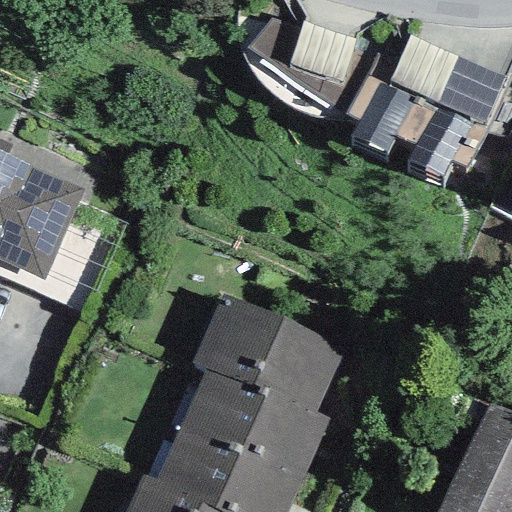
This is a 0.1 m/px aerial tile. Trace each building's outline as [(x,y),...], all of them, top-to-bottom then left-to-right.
[(356,38),(302,22),(300,30),(271,20),(266,26),(237,21),(236,31),(239,42),(244,57),(253,73),(265,87),(277,97),(291,104),(306,111),(323,116),(338,118),(348,117),(351,113),(346,110),(376,47),(353,45),(356,38)] [(401,137),(443,50),(409,34),(398,57),(376,47),(346,110),(351,113),(356,115),(348,131),(385,149),(393,133),(401,137)] [(503,77),(456,54),(443,50),(401,137),(415,144),(407,159),(440,175),(449,158),(465,166),(498,100),(494,97),(503,77)] [(83,189),(0,151),(0,260),(42,280),(83,189)] [(346,347),(221,291),(190,360),(205,366),(251,387),(254,380),(318,409),(346,347)] [(205,366),(179,427),(300,482),(330,414),(318,409),(254,380),(251,387),(205,366)] [(511,511),(511,510),(511,413),(491,405),(443,511),(511,511)] [(179,427),(154,481),(226,511),(286,511),(300,482),(179,427)] [(226,511),(154,481),(139,474),(122,511),(226,511)]
